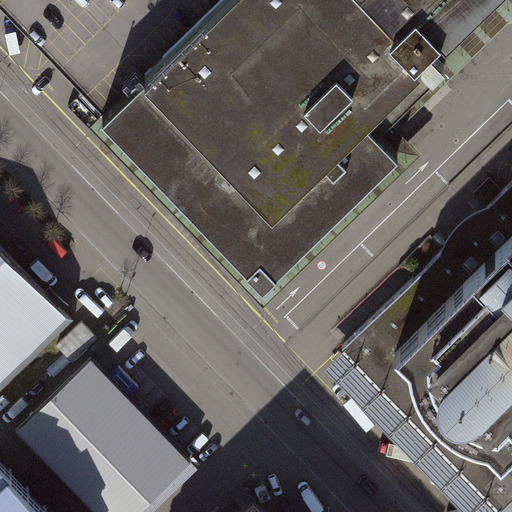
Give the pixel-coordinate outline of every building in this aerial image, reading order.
[(207,0),(99,106),(266,276),(399,146),(369,115),(424,62),(436,74),(450,60),(439,50),(489,0),(207,0)] [(421,425),(511,336),(511,182),(490,203),(474,208),(459,218),(448,233),(441,249),(342,345),(421,425)] [(0,378),(69,312),(57,300),(0,244),(0,378)] [(511,336),(421,425),(501,507),(511,495),(511,336)] [(94,354),(18,428),(99,511),(139,511),(195,458),(94,354)] [(0,511),(53,511),(0,456),(0,511)]
